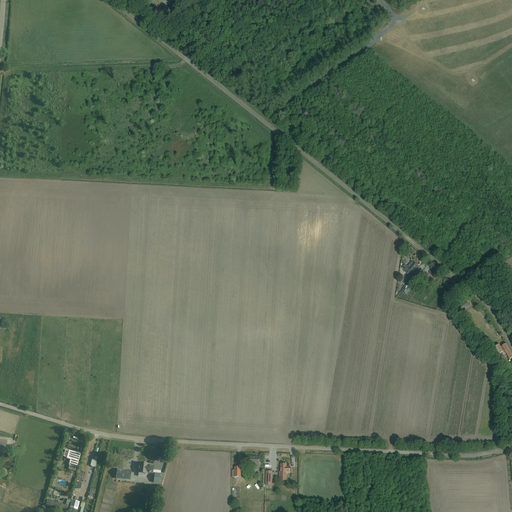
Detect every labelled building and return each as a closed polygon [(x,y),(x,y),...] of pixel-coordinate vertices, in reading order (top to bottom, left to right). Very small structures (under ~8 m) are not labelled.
[(418,267),(412,262),(408,266),(406,264),(402,268),(405,270),(404,271),(411,276),(418,267)] [(429,285),(434,280),(427,274),(421,270),(416,276),(421,281),(422,280),(425,283),(422,286),(427,290),(430,286),(429,285)] [(469,306),(468,304),(466,301),(458,307),(461,312),(469,306)] [(511,358),(511,354),(506,344),(501,347),(499,345),(494,347),(499,355),(504,352),(509,360),(511,358)] [(65,450),(63,457),(67,458),(67,457),(73,459),(70,466),(69,470),(75,472),(80,455),(65,450)] [(259,457),(256,457),(247,457),(247,465),(253,465),(253,466),(253,470),(259,470),(259,457)] [(153,466),(148,465),(145,465),(145,464),(139,463),(138,473),(147,474),(147,473),(153,474),(153,466)] [(281,465),(280,473),(282,473),(282,481),(286,481),(286,473),(290,473),(290,468),(286,467),(286,465),(281,465)] [(240,478),(240,468),(234,468),(234,471),(232,471),(232,478),(240,478)] [(117,470),(116,479),(130,480),(131,471),(117,470)] [(47,500),(46,504),(61,508),(61,506),(67,508),(70,501),(65,500),(64,500),(63,502),(59,501),(58,503),(47,500)] [(72,501),(70,508),(77,510),(79,503),(72,501)]
